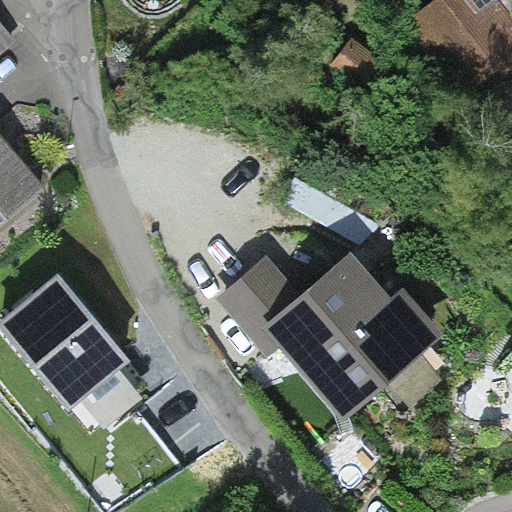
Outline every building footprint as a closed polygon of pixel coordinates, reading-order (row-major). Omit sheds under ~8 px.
[(436,0),(405,25),(464,99),(511,61),(511,31),(511,30),(511,15),(502,3),(505,0),(436,0)] [(0,227),(43,192),(0,139),(0,227)] [(304,299),(264,333),(280,351),(344,425),(444,340),(403,292),(391,302),(353,257),(304,299)] [(272,258),(218,300),(267,362),(280,351),(264,333),(304,299),(272,258)] [(58,281),(0,327),(0,331),(68,416),(83,404),(106,432),(143,402),(122,376),(130,369),(58,281)]
